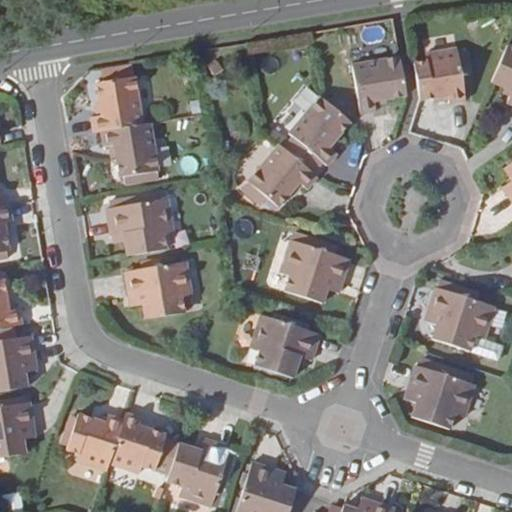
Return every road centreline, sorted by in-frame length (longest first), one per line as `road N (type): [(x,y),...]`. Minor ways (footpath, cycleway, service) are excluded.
road 1 (residential): [(37,49),(91,333),(120,356),(341,428)]
road 2 (unclassified): [(37,49),(329,0)]
road 3 (residential): [(341,428),(415,202)]
road 4 (residential): [(341,428),(511,485)]
